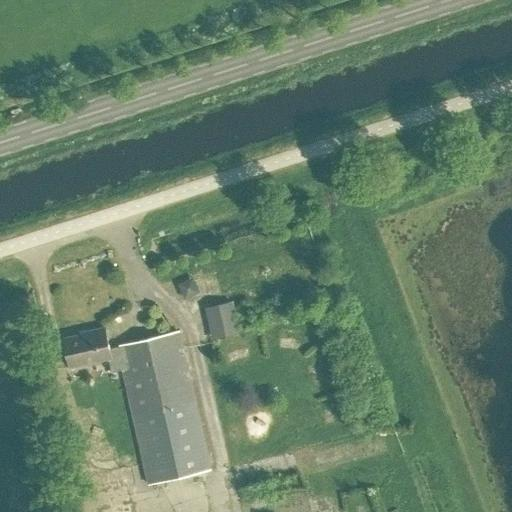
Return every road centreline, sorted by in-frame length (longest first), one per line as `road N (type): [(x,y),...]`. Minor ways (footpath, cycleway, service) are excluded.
road 1 (unclassified): [(511,87),(0,249)]
road 2 (primary): [(0,139),(444,0)]
